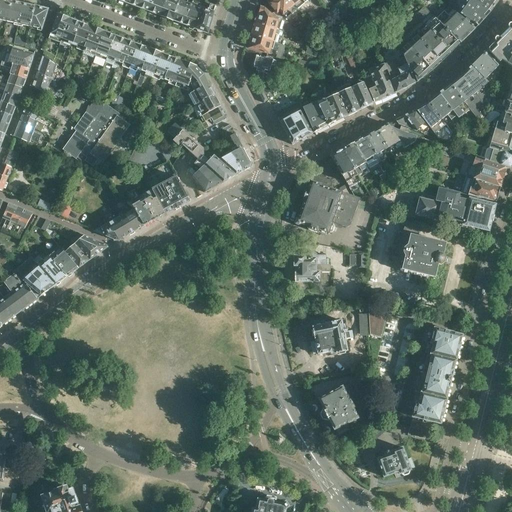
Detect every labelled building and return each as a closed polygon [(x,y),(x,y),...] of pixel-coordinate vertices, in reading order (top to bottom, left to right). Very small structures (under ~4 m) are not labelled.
[(6,0),(0,0),(0,19),(6,21),(11,1),(6,0)] [(154,0),(141,0),(139,7),(150,11),(154,0)] [(154,0),(150,11),(162,16),(167,0),(154,0)] [(167,0),(162,16),(173,20),(174,20),(181,0),(180,0),(167,0)] [(180,0),(181,0),(174,20),(185,24),(193,5),(186,2),(186,0),(180,0)] [(275,11),(274,12),(277,15),(280,12),(283,16),(283,15),(287,19),(298,9),(295,6),(289,0),(268,0),(267,1),(275,11)] [(289,0),(295,6),(298,9),(305,3),(308,0),(289,0)] [(453,8),(458,12),(478,26),(490,12),(472,0),(466,0),(460,9),(455,6),(457,3),(452,0),(450,0),(448,4),(454,7),(453,8)] [(472,0),(490,12),(499,0),(472,0)] [(11,1),(6,21),(18,24),(23,4),(13,1),(12,1),(11,1)] [(193,5),(185,24),(189,26),(189,28),(193,30),(195,28),(196,29),(197,29),(206,5),(194,1),(193,5)] [(23,4),(18,24),(30,26),(35,6),(23,4)] [(206,5),(197,29),(197,31),(200,32),(203,31),(207,33),(215,6),(210,4),(209,7),(206,5)] [(35,6),(30,26),(36,28),(36,27),(38,28),(37,30),(42,31),(49,9),(35,6)] [(256,23),(277,29),(279,22),(280,23),(281,19),(277,17),(276,16),(275,16),(273,14),(272,15),(264,9),(261,7),(258,17),(256,18),(255,21),(256,23)] [(394,35),(398,44),(399,47),(433,16),(424,7),(394,35)] [(438,19),(443,24),(455,37),(461,43),(474,30),(474,29),(475,29),(465,21),(450,8),(438,19)] [(50,36),(49,39),(60,43),(61,40),(69,19),(57,15),(50,36)] [(61,40),(60,43),(67,46),(68,43),(72,45),(73,43),(80,23),(69,19),(61,40)] [(406,52),(403,55),(407,64),(409,71),(411,75),(413,73),(416,75),(415,76),(417,82),(422,79),(459,44),(439,22),(438,22),(435,19),(431,23),(434,27),(429,31),(426,27),(422,31),(421,32),(425,35),(420,40),(417,36),(416,36),(412,40),(415,44),(411,48),(408,45),(407,45),(403,48),(403,49),(406,52)] [(80,23),(73,43),(78,45),(77,47),(78,47),(77,49),(83,51),(84,49),(91,27),(80,23)] [(253,35),(274,41),(277,29),(256,23),(254,29),(252,30),(252,33),(253,35)] [(308,25),(314,31),(316,29),(310,23),(308,25)] [(511,26),(496,43),(496,45),(493,49),(493,48),(489,52),(500,63),(502,60),(508,64),(511,66),(511,26)] [(83,51),(82,54),(94,58),(94,55),(103,31),(91,27),(84,49),(83,51)] [(94,55),(94,58),(104,62),(105,59),(113,36),(103,32),(103,31),(94,55)] [(274,41),(253,35),(252,37),(250,37),(249,41),(250,43),(249,48),(270,54),(274,41)] [(105,59),(104,62),(112,65),(111,68),(115,69),(116,65),(117,62),(118,60),(125,40),(113,36),(105,59)] [(118,60),(117,62),(123,64),(122,67),(128,69),(128,66),(136,44),(125,40),(118,60)] [(384,45),(387,49),(397,44),(395,40),(384,45)] [(35,50),(37,45),(27,42),(25,47),(35,50)] [(128,66),(128,69),(138,73),(140,68),(147,49),(141,46),(136,44),(128,66)] [(281,59),(284,47),(279,45),(275,58),(281,59)] [(317,50),(307,45),(304,53),(314,57),(317,50)] [(7,54),(4,62),(29,69),(34,54),(31,53),(13,47),(10,55),(7,54)] [(138,73),(135,84),(141,86),(145,75),(150,77),(151,74),(158,52),(149,49),(147,49),(140,68),(138,73)] [(50,54),(45,51),(43,56),(53,63),(55,58),(50,54)] [(151,74),(150,77),(161,81),(162,79),(162,77),(169,56),(161,53),(158,52),(151,74)] [(469,110),(478,122),(495,70),(498,66),(490,58),(490,57),(489,56),(488,55),(488,52),(485,52),(467,71),(461,77),(453,83),(450,85),(464,102),(470,110),(469,110)] [(43,56),(40,64),(62,77),(64,74),(56,69),(57,65),(53,63),(43,56)] [(162,77),(162,79),(169,81),(169,79),(173,81),(180,61),(169,56),(162,77)] [(257,68),(256,71),(254,78),(259,80),(260,84),(271,78),(269,74),(266,76),(264,75),(264,73),(265,71),(270,72),(271,66),(275,67),(277,61),(272,59),(265,57),(265,59),(259,57),(259,56),(256,56),(254,65),(254,67),(257,68)] [(394,59),(385,64),(387,70),(385,70),(390,81),(391,80),(396,93),(415,83),(411,75),(409,71),(407,64),(398,68),(394,59)] [(10,74),(11,74),(26,79),(29,69),(4,62),(2,61),(1,66),(12,68),(10,74)] [(173,81),(171,85),(184,90),(186,86),(186,84),(189,77),(193,75),(196,76),(200,71),(196,67),(190,64),(189,64),(184,62),(180,61),(173,81)] [(40,64),(38,71),(52,80),(53,77),(59,81),(62,77),(40,64)] [(368,70),(370,76),(363,79),(369,90),(370,94),(373,100),(374,103),(381,100),(396,93),(391,80),(390,81),(385,70),(387,70),(385,64),(368,70)] [(38,71),(35,79),(56,91),(57,91),(63,95),(64,93),(58,89),(59,88),(51,83),(52,80),(38,71)] [(187,91),(182,97),(188,103),(192,101),(212,90),(206,80),(203,75),(200,71),(196,76),(193,75),(189,77),(186,84),(186,86),(184,90),(187,91)] [(0,79),(23,87),(26,79),(11,74),(10,78),(2,75),(1,76),(0,76),(0,79)] [(88,79),(79,76),(76,83),(82,88),(85,89),(87,83),(88,79)] [(0,79),(0,85),(6,88),(5,91),(19,97),(23,87),(0,79)] [(33,87),(47,95),(48,92),(61,98),(63,95),(57,91),(56,91),(35,79),(33,87)] [(94,85),(87,83),(85,89),(87,90),(92,92),(94,85)] [(337,88),(338,90),(339,94),(348,115),(361,110),(351,88),(349,83),(337,88)] [(363,83),(351,88),(361,110),(361,109),(373,104),(369,95),(363,83)] [(260,85),(256,87),(264,103),(268,100),(260,85)] [(450,85),(439,94),(453,111),(459,118),(470,110),(464,102),(450,85)] [(212,90),(192,101),(200,117),(220,106),(212,90)] [(338,90),(325,96),(326,98),(336,121),(348,115),(339,94),(338,90)] [(0,99),(16,106),(19,97),(5,91),(2,97),(0,96),(0,99)] [(436,96),(429,102),(442,119),(453,111),(439,94),(436,97),(436,96)] [(301,104),(303,108),(313,130),(314,133),(328,125),(336,121),(326,98),(318,102),(318,101),(314,103),(312,99),(301,104)] [(16,106),(0,99),(0,110),(12,115),(16,106)] [(276,114),(278,118),(292,145),(301,139),(301,140),(313,134),(301,111),(297,104),(299,103),(296,99),(291,101),(293,105),(276,114)] [(495,111),(501,113),(504,113),(511,115),(511,102),(506,101),(503,100),(501,106),(497,105),(495,111)] [(76,130),(63,150),(76,159),(81,153),(87,158),(85,161),(93,167),(98,159),(103,163),(130,125),(118,116),(120,114),(105,103),(104,106),(100,103),(98,105),(94,101),(90,106),(74,128),(76,130)] [(429,102),(416,110),(417,112),(426,123),(430,129),(438,139),(450,130),(442,119),(429,102)] [(26,106),(23,114),(44,126),(47,122),(39,118),(41,115),(26,106)] [(200,117),(198,119),(204,130),(226,118),(220,106),(200,117)] [(0,121),(9,125),(12,115),(0,110),(0,121)] [(404,116),(396,121),(398,125),(399,125),(403,127),(415,131),(417,132),(424,134),(430,129),(426,123),(417,112),(416,110),(404,116)] [(485,116),(485,120),(485,121),(487,123),(499,114),(497,111),(494,110),(492,110),(490,111),(488,112),(486,114),(485,116)] [(495,129),(504,132),(511,134),(511,115),(504,113),(501,113),(499,122),(497,121),(494,122),(492,129),(495,129)] [(23,114),(20,121),(35,129),(36,126),(43,129),(44,126),(23,114)] [(9,125),(0,121),(0,132),(5,134),(9,125)] [(20,121),(17,129),(39,140),(41,135),(34,132),(35,129),(20,121)] [(175,123),(167,132),(175,138),(173,141),(181,148),(183,146),(198,159),(205,165),(209,161),(203,156),(204,155),(204,149),(183,130),(181,128),(175,123)] [(388,124),(377,130),(393,155),(415,142),(417,136),(397,129),(392,127),(391,127),(389,126),(388,124)] [(222,129),(221,133),(229,149),(231,153),(233,152),(235,157),(238,162),(239,161),(241,166),(244,171),(245,170),(250,167),(249,165),(251,164),(235,134),(230,137),(225,136),(227,131),(232,128),(230,125),(222,129)] [(14,136),(18,138),(23,141),(30,143),(31,140),(38,143),(39,140),(17,129),(14,136)] [(484,157),(485,159),(485,160),(490,161),(500,164),(501,164),(509,167),(511,165),(511,134),(504,132),(495,129),(489,148),(486,149),(484,157)] [(377,130),(366,136),(379,158),(381,162),(385,169),(389,167),(383,156),(390,152),(392,155),(393,155),(377,130)] [(366,136),(354,143),(366,163),(367,165),(374,161),(379,158),(366,136)] [(342,149),(343,149),(355,170),(358,175),(363,173),(362,171),(369,167),(367,165),(366,163),(354,143),(346,147),(344,149),(344,148),(342,149)] [(213,144),(210,147),(214,154),(214,155),(217,157),(218,159),(220,157),(213,144)] [(332,158),(331,158),(342,176),(346,183),(353,179),(352,178),(358,175),(355,170),(343,149),(336,153),(330,155),(332,158)] [(3,164),(0,171),(0,190),(3,192),(12,168),(18,153),(9,150),(3,164)] [(233,152),(231,153),(219,160),(223,163),(227,167),(231,171),(236,175),(240,173),(244,171),(241,166),(239,161),(238,162),(235,157),(233,152)] [(205,165),(224,182),(236,175),(231,171),(227,167),(223,163),(219,160),(218,159),(217,157),(214,155),(209,161),(205,165)] [(466,176),(470,178),(472,178),(476,180),(499,187),(500,188),(506,168),(503,167),(485,160),(485,159),(476,156),(473,164),(470,163),(466,176)] [(192,167),(188,171),(195,180),(196,180),(205,193),(224,182),(205,165),(198,159),(194,164),(200,168),(201,168),(197,172),(196,172),(192,167)] [(305,200),(305,201),(298,218),(297,218),(295,223),(300,225),(301,223),(308,226),(308,228),(307,228),(308,230),(309,230),(317,233),(318,233),(319,233),(319,232),(319,231),(328,234),(328,235),(330,234),(329,233),(330,233),(331,233),(333,232),(335,227),(334,225),(333,224),(333,223),(347,228),(350,226),(360,199),(332,189),(334,184),(331,181),(320,177),(320,174),(321,171),(316,169),(316,170),(314,170),(310,171),(308,177),(311,183),(308,191),(306,191),(304,199),(304,200),(305,200)] [(499,187),(476,180),(470,178),(466,176),(458,174),(452,191),(460,193),(459,196),(492,203),(492,204),(495,205),(500,188),(499,187)] [(150,184),(152,189),(152,190),(157,198),(165,214),(190,201),(176,176),(168,180),(166,176),(150,184)] [(438,188),(434,201),(419,197),(415,215),(439,222),(440,218),(462,224),(462,226),(485,231),(486,230),(489,231),(495,205),(492,204),(492,203),(459,196),(460,193),(438,188)] [(127,204),(131,207),(132,208),(134,209),(135,209),(144,225),(155,219),(145,202),(142,200),(139,197),(134,189),(130,191),(135,199),(131,201),(127,204)] [(152,190),(139,197),(142,200),(145,202),(155,219),(165,214),(157,198),(152,190)] [(373,190),(369,192),(373,201),(378,198),(373,190)] [(379,198),(371,203),(380,206),(382,201),(379,198)] [(40,200),(37,206),(50,212),(53,205),(40,200)] [(2,229),(7,231),(17,207),(9,204),(2,218),(6,220),(2,229)] [(7,231),(9,232),(14,223),(18,225),(25,210),(17,207),(7,231)] [(106,224),(101,227),(94,232),(115,240),(115,241),(119,241),(119,240),(144,225),(135,209),(134,209),(126,214),(121,218),(120,216),(116,219),(114,214),(103,220),(106,224)] [(25,210),(18,225),(21,226),(16,235),(20,237),(25,228),(31,217),(33,214),(25,210)] [(395,257),(391,257),(391,263),(391,264),(392,265),(393,266),(394,268),(401,272),(402,269),(434,277),(437,264),(440,265),(444,262),(445,258),(443,254),(445,244),(417,237),(420,227),(408,223),(406,222),(401,232),(400,232),(399,233),(397,233),(397,239),(396,239),(396,240),(395,240),(396,246),(395,246),(395,247),(394,247),(394,254),(397,255),(396,257),(395,257)] [(55,230),(49,235),(53,239),(58,234),(55,230)] [(71,241),(74,244),(89,261),(108,247),(109,246),(85,236),(80,234),(71,241)] [(49,256),(53,261),(66,275),(68,276),(79,268),(65,252),(64,251),(54,241),(48,246),(54,253),(49,256)] [(74,244),(65,252),(79,268),(89,261),(74,244)] [(296,256),(295,267),(295,282),(297,282),(297,287),(299,290),(304,290),(307,287),(307,282),(320,282),(320,272),(330,272),(330,266),(328,266),(328,259),(326,259),(326,256),(317,255),(317,254),(315,252),(311,252),(309,253),(309,258),(306,258),(306,256),(296,256)] [(39,255),(33,260),(56,285),(68,277),(68,276),(66,275),(53,261),(51,259),(49,255),(43,260),(39,255)] [(364,256),(350,257),(350,266),(364,266),(364,256)] [(21,282),(23,281),(41,296),(56,285),(33,260),(31,257),(13,272),(15,274),(21,282)] [(0,292),(4,298),(0,301),(0,322),(3,325),(37,299),(41,296),(23,281),(21,282),(15,274),(4,282),(4,283),(0,285),(0,292)] [(369,305),(370,334),(381,337),(387,309),(369,305)] [(366,314),(358,314),(358,325),(366,324),(366,314)] [(323,322),(315,324),(316,326),(313,327),(315,341),(316,341),(311,342),(313,354),(318,353),(318,355),(322,354),(329,353),(335,352),(336,354),(348,351),(346,339),(351,338),(349,331),(345,332),(342,320),(338,321),(324,323),(323,322)] [(434,327),(427,354),(428,354),(455,361),(455,360),(456,360),(459,351),(460,346),(460,345),(462,336),(460,335),(460,334),(454,332),(443,329),(434,327)] [(453,371),(455,361),(428,354),(425,365),(421,364),(418,373),(422,374),(422,375),(426,376),(450,382),(451,377),(452,377),(453,371)] [(451,382),(450,382),(426,376),(422,375),(418,392),(420,392),(446,399),(446,398),(449,388),(450,387),(451,382)] [(343,386),(321,397),(322,397),(319,399),(323,408),(321,410),(320,414),(323,421),(328,422),(330,421),(334,430),(336,429),(339,434),(342,433),(342,434),(350,430),(347,425),(359,419),(354,408),(355,408),(349,396),(354,394),(349,384),(344,387),(343,386)] [(446,399),(420,392),(418,392),(414,391),(412,401),(416,402),(413,417),(422,419),(422,420),(431,422),(440,424),(441,423),(443,414),(444,414),(445,409),(444,408),(446,399)] [(410,427),(430,432),(432,425),(412,420),(410,427)] [(408,435),(427,439),(428,432),(409,428),(408,435)] [(394,448),(395,450),(391,451),(390,449),(384,452),(385,454),(384,454),(385,456),(377,459),(384,477),(399,472),(400,474),(401,474),(404,476),(408,474),(410,470),(411,470),(411,469),(414,468),(411,458),(407,459),(402,447),(399,449),(398,447),(394,448)] [(51,511),(51,510),(77,502),(75,496),(74,497),(72,488),(67,490),(66,487),(64,487),(64,486),(53,489),(54,491),(41,495),(46,511),(51,511)] [(253,509),(251,511),(285,511),(286,509),(289,506),(286,502),(283,504),(275,503),(276,500),(273,499),(273,500),(269,500),(270,498),(266,498),(266,501),(258,499),(256,509),(253,509)] [(77,502),(51,510),(51,511),(80,511),(79,507),(78,507),(77,502)]
